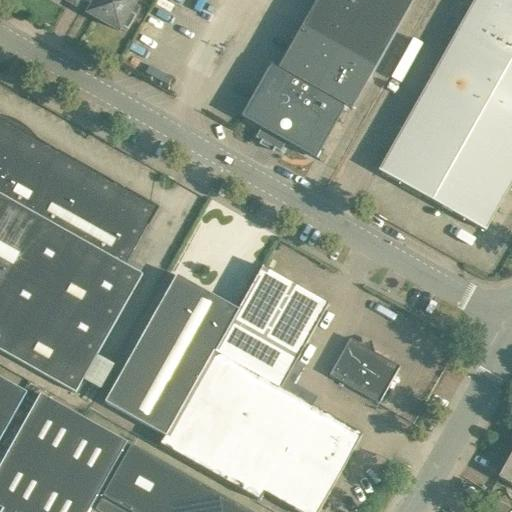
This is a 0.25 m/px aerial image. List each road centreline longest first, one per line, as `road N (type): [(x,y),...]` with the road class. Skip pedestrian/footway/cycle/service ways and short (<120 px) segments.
road 1 (residential): [(511,322),(0,33)]
road 2 (residential): [(408,511),(511,336)]
road 3 (unknown): [(178,134),(244,0)]
